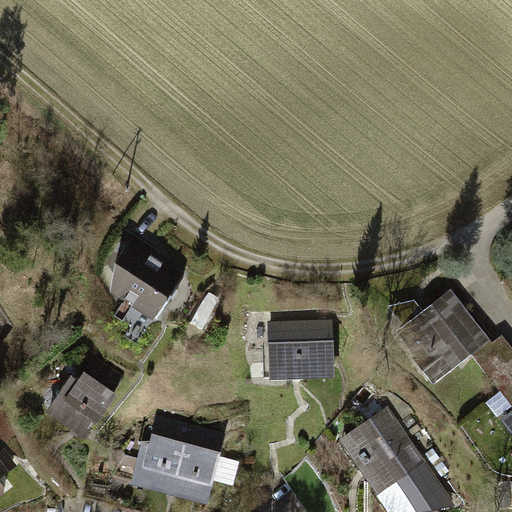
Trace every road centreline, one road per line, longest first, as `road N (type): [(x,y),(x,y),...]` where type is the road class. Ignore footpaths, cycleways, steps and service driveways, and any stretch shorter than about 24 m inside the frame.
road 1 (residential): [(511,211),(401,264),(292,273),(239,257),(146,186)]
road 2 (track): [(146,186),(0,59)]
